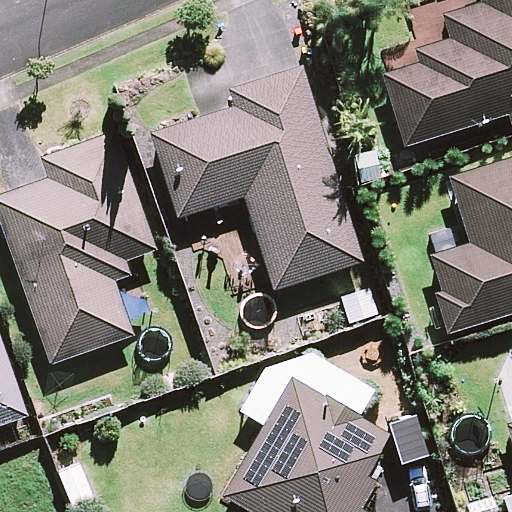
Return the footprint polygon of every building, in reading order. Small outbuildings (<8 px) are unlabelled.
[(511,0),(433,0),(410,8),(420,39),(376,53),(405,144),(507,111),(510,123),(511,122),(511,0)] [(362,259),(302,65),(229,87),(234,104),(152,130),(178,214),(244,193),(273,287),(362,259)] [(155,247),(115,132),(44,156),(52,177),(0,194),(0,214),(51,361),(133,332),(114,277),(129,272),(124,258),(155,247)] [(511,157),(450,176),(470,241),(429,253),(452,329),(511,310),(511,157)] [(373,285),(336,298),(347,327),(384,314),(373,285)] [(0,422),(27,414),(0,335),(0,422)] [(366,471),(390,431),(291,372),(220,491),(255,511),(367,511),(360,507),(378,478),(366,471)]
